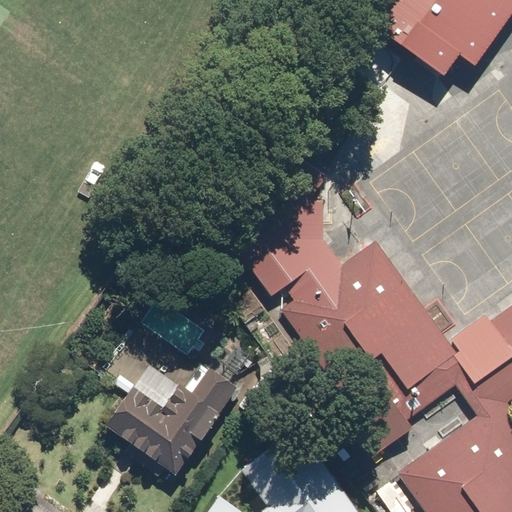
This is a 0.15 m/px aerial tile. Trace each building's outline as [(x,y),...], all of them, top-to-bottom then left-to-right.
[(511,0),(386,0),(370,22),(442,73),(455,53),(470,64),(511,4),(511,0)] [(378,99),(392,80),(372,65),(327,124),(371,157),(402,117),(378,99)] [(240,191),(241,217),(240,252),(253,266),(272,292),(284,284),(290,293),(265,312),(372,456),(412,427),(406,420),(454,385),(476,414),(396,472),(425,511),(511,511),(511,304),(489,321),(485,315),(448,342),(373,240),(340,264),(321,239),(319,195),(240,191)] [(173,483),(233,389),(202,369),(187,393),(176,386),(162,407),(131,388),(127,394),(119,389),(111,403),(114,405),(96,434),(173,483)] [(355,511),(294,430),(239,471),(266,508),(260,511),(355,511)] [(59,511),(18,482),(0,506),(0,511),(59,511)] [(232,511),(214,499),(205,511),(232,511)]
